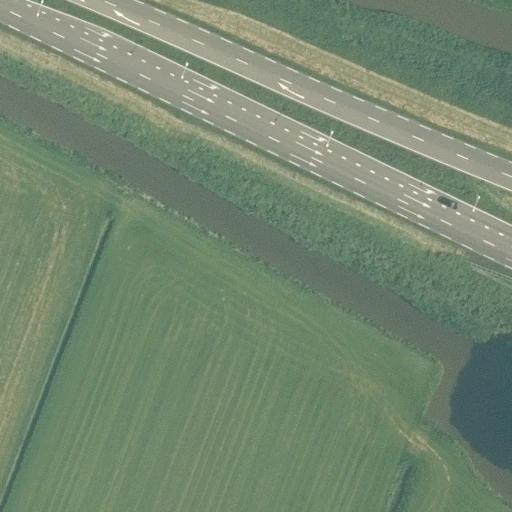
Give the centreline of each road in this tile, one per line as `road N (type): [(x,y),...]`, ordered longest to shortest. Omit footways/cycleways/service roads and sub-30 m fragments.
road 1 (trunk): [(0,10),(511,254)]
road 2 (trunk): [(511,175),(106,0)]
